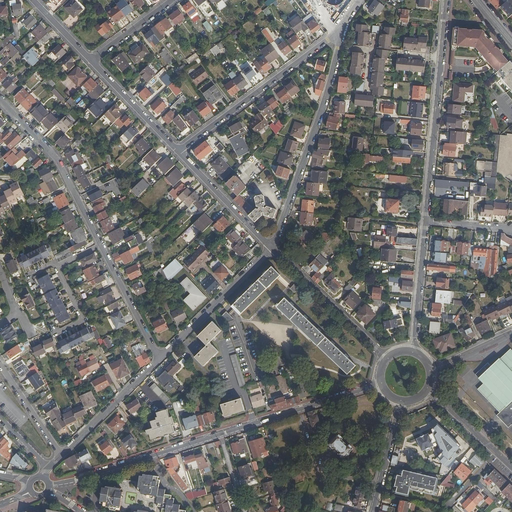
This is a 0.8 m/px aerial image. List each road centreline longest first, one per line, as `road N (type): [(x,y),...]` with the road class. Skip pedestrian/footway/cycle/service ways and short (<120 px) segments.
road 1 (residential): [(271,248),(342,29)]
road 2 (residential): [(426,221),(447,0)]
road 3 (residential): [(342,29),(176,152)]
road 4 (residential): [(0,100),(54,157),(100,245)]
road 5 (residential): [(222,433),(63,483)]
road 6 (residential): [(377,381),(222,433)]
road 7 (residential): [(271,248),(386,356)]
road 8 (residential): [(160,358),(271,248)]
road 9 (residential): [(60,456),(160,358)]
road 10 (residential): [(271,248),(176,152)]
road 11 (residential): [(412,350),(426,221)]
road 12 (residential): [(160,358),(100,245)]
road 13 (residential): [(176,152),(90,61)]
